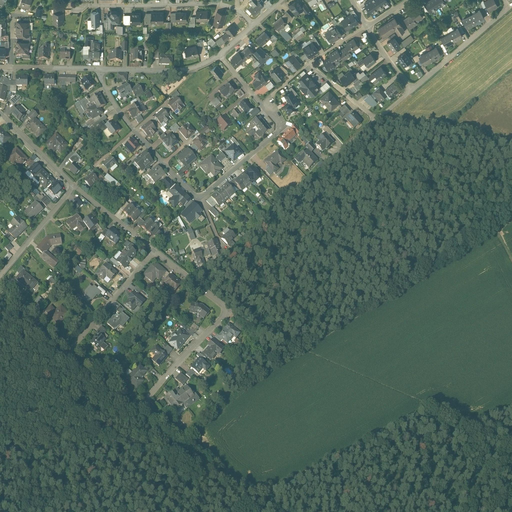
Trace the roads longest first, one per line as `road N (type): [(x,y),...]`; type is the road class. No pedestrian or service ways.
road 1 (residential): [(99,69),(133,130),(198,197),(279,129)]
road 2 (residential): [(66,354),(134,411),(227,307)]
road 3 (residential): [(66,354),(154,251)]
road 4 (residential): [(411,90),(506,9),(503,0)]
road 5 (residential): [(219,55),(189,70),(99,69)]
